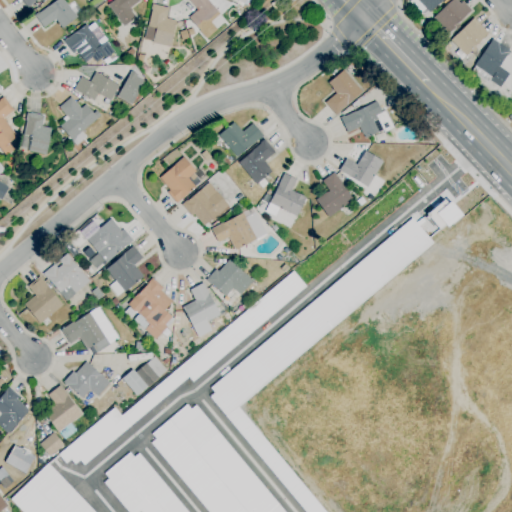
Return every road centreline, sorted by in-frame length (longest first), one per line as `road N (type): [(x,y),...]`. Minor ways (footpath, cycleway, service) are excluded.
road 1 (residential): [(0,276),(187,113),(277,86),(343,40),(378,0)]
road 2 (secondary): [(511,179),(424,85)]
